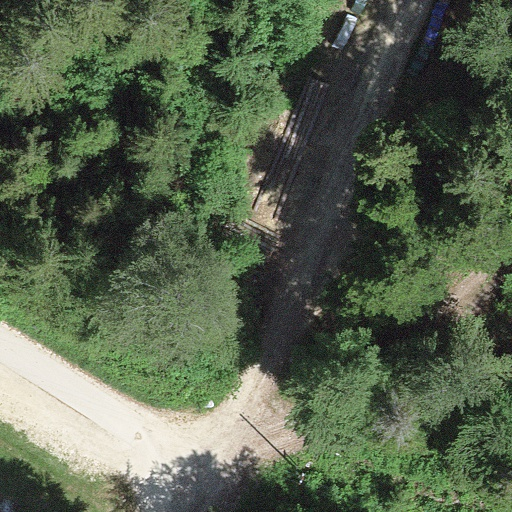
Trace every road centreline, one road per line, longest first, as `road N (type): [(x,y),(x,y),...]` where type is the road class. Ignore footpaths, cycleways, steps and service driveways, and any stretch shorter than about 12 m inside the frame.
road 1 (track): [(395,0),(225,348),(180,468)]
road 2 (track): [(511,179),(507,190),(208,393)]
road 3 (unclassified): [(0,349),(180,468)]
